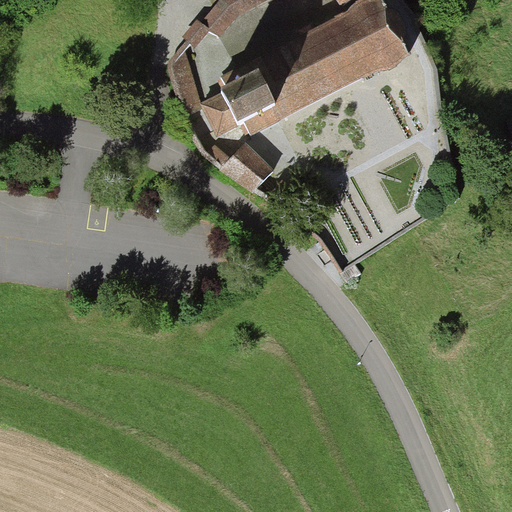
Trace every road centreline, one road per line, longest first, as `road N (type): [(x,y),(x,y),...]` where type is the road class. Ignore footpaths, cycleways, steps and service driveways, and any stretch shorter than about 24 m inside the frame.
road 1 (residential): [(443,511),(355,330),(216,187),(152,151)]
road 2 (residential): [(152,151),(85,131),(0,123)]
road 3 (residential): [(152,151),(155,0)]
